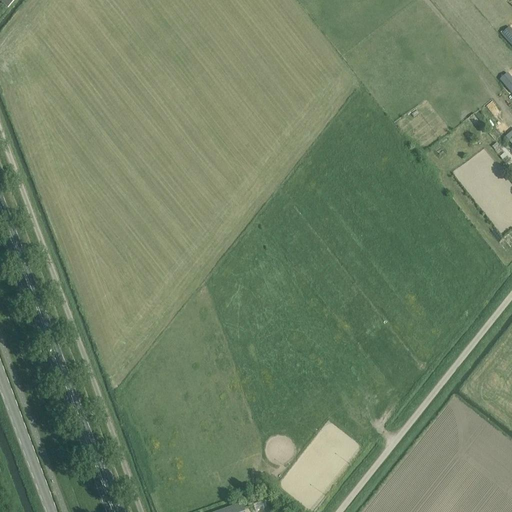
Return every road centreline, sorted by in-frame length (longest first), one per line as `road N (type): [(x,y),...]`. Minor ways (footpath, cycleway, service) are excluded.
road 1 (unclassified): [(141,511),(0,128)]
road 2 (secondary): [(0,207),(113,511)]
road 3 (unclassified): [(339,511),(511,295)]
road 4 (tertiary): [(52,511),(0,370)]
